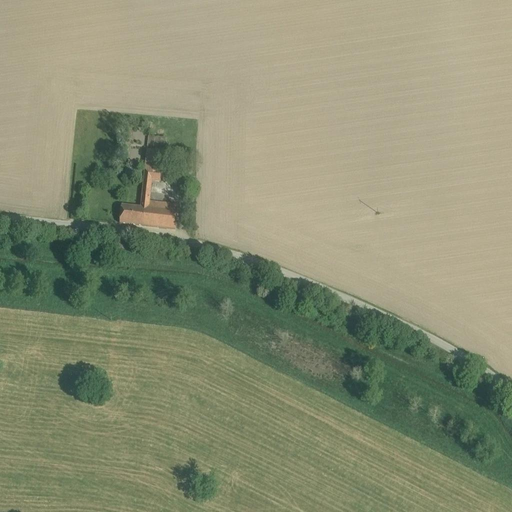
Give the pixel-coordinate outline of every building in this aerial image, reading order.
[(165,139),(149,137),(147,151),(164,153),(165,139)] [(164,153),(147,151),(145,167),(162,166),(164,153)] [(145,171),(126,169),(125,177),(144,180),(145,173),(145,171)] [(178,206),(150,203),(152,181),(153,172),(145,173),(144,180),(141,209),(145,209),(145,217),(153,218),(152,228),(175,231),(178,206)] [(161,173),(153,172),(152,181),(160,182),(161,173)] [(141,209),(122,206),(120,225),(152,228),(153,218),(145,217),(145,209),(141,209)]
